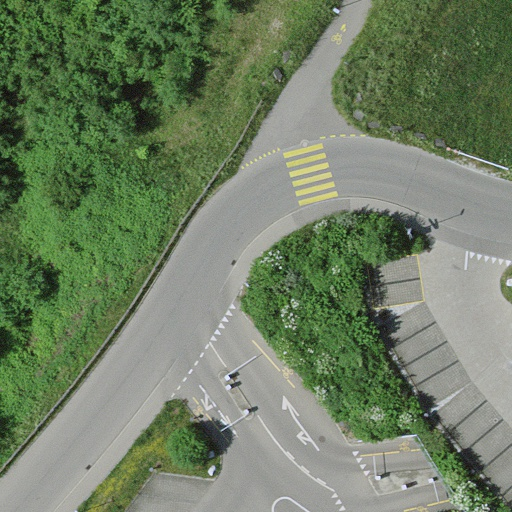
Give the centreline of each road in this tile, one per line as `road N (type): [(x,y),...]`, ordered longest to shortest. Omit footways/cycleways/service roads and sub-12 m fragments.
road 1 (residential): [(511,212),(360,167),(323,170),(252,200),(220,233),(110,399),(17,511)]
road 2 (track): [(462,199),(508,88)]
